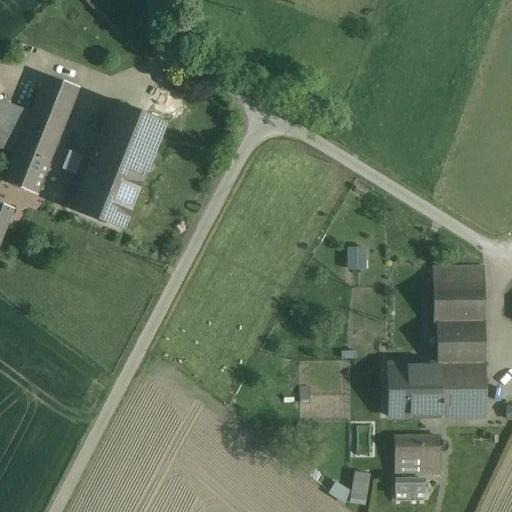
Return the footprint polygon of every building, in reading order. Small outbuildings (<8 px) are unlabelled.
[(16,155),(5,182),(35,193),(76,90),(46,78),(44,84),(29,122),(16,155)] [(17,117),(29,122),(44,84),(31,79),(20,109),(17,117)] [(0,148),(16,155),(29,122),(17,117),(20,109),(0,101),(0,148)] [(165,124),(113,104),(91,161),(85,177),(73,207),(72,207),(72,208),(124,229),(124,228),(165,124)] [(85,177),(91,161),(69,152),(62,168),(85,177)] [(0,240),(12,211),(0,206),(0,240)] [(346,246),(347,269),(366,268),(365,245),(346,246)] [(483,267),(433,268),(434,323),(437,323),(484,323),(483,267)] [(484,323),(437,323),(437,364),(484,363),(484,323)] [(437,364),(389,365),(389,418),(485,417),(484,363),(437,364)] [(439,438),(395,438),(395,458),(439,458),(439,438)] [(439,458),(395,458),(395,474),(439,474),(439,458)] [(368,475),(355,473),(350,503),(363,505),(368,475)] [(423,480),(395,481),(395,495),(423,495),(423,480)]
